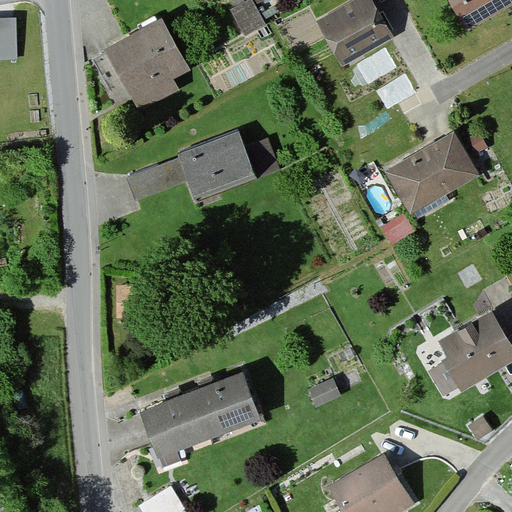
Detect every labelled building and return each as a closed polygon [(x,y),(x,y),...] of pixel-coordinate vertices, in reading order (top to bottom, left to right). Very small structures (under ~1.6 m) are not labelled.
[(256,0),(238,0),(233,2),(246,30),(266,20),(256,0)] [(384,0),(346,0),(322,12),(346,61),(401,34),(384,0)] [(511,0),(456,0),(473,30),(511,8),(511,0)] [(0,54),(17,55),(18,12),(0,11),(0,54)] [(162,18),(90,56),(115,103),(140,90),(147,105),(183,87),(174,71),(186,65),(162,18)] [(248,121),(181,148),(199,192),(265,165),(248,121)] [(464,127),(392,162),(416,209),(487,175),(464,127)] [(385,220),(393,235),(415,223),(406,208),(385,220)] [(511,355),(511,338),(491,303),(435,336),(463,385),(511,355)] [(256,364),(155,399),(172,448),(273,413),(256,364)] [(385,443),(329,475),(350,511),(372,511),(379,508),(382,511),(397,511),(418,500),(385,443)] [(191,511),(174,482),(140,502),(146,511),(191,511)]
